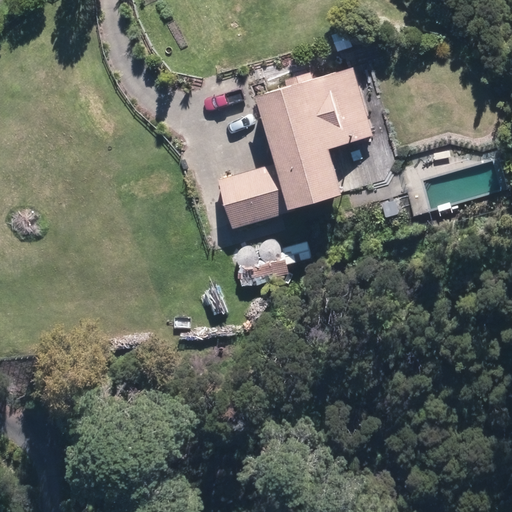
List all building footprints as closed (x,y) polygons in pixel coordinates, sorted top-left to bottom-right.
[(346,32),(324,42),(334,64),(356,54),(346,32)] [(241,226),(358,191),(344,144),(379,134),(359,67),(321,78),(319,70),(293,77),(295,86),(272,93),(291,159),(227,178),(241,226)] [(440,149),(424,153),(426,160),(442,155),(440,149)] [(403,211),(398,197),(385,202),(389,215),(403,211)] [(275,234),(225,254),(242,295),(292,275),(275,234)] [(288,245),(293,263),(318,257),(313,238),(288,245)] [(224,284),(208,290),(217,314),(232,308),(224,284)]
